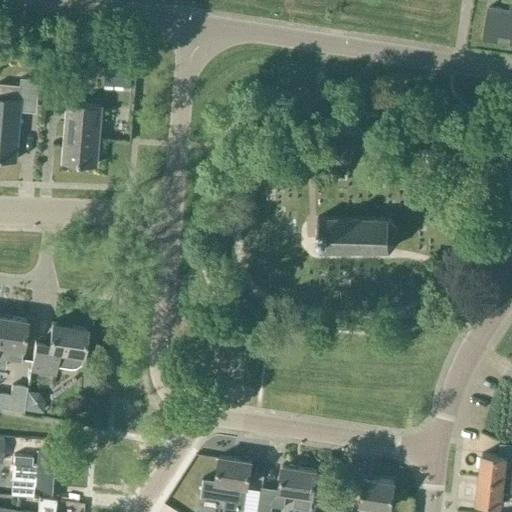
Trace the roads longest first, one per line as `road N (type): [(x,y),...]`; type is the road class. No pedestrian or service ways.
road 1 (residential): [(511,73),(194,22)]
road 2 (residential): [(197,414),(436,450)]
road 3 (residential): [(197,414),(164,387),(159,366),(172,215)]
road 4 (residential): [(172,215),(194,22)]
road 5 (residential): [(436,450),(470,354),(511,293)]
road 6 (residential): [(172,215),(0,209)]
road 7 (residential): [(194,22),(47,0)]
